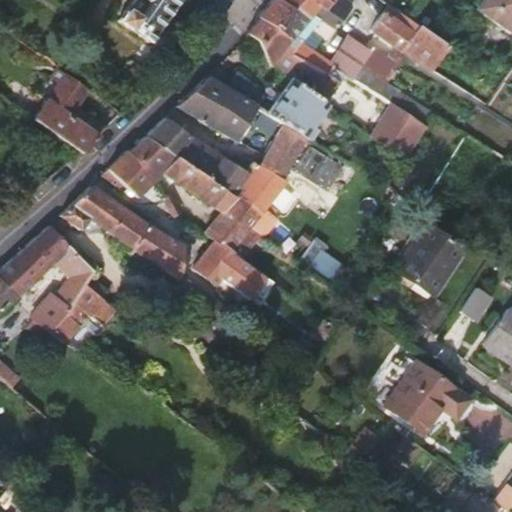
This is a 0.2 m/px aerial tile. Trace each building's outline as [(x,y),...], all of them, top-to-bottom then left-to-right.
[(131,0),(117,21),(148,42),(177,0),(131,0)] [(211,0),(217,14),(219,15),(229,4),(224,0),(211,0)] [(281,56),(295,42),(290,39),(304,22),(278,0),(270,0),(255,17),(257,20),(244,33),(254,40),(268,64),(277,53),(281,56)] [(331,30),(334,32),(345,16),(323,0),(278,0),(304,22),(290,39),(295,42),(297,43),(314,52),(331,30)] [(323,0),(345,16),(350,9),(349,6),(342,0),(323,0)] [(511,0),(486,0),(479,12),(511,32),(511,0)] [(403,50),(431,71),(446,46),(438,40),(419,28),(405,17),(391,7),(370,32),(400,54),(403,50)] [(331,61),(335,63),(331,70),(341,76),(352,83),(361,70),(363,67),(372,53),(345,38),(331,61)] [(277,53),(268,64),(284,76),(291,66),(313,80),(318,73),(290,56),(297,43),(295,42),(281,56),(277,53)] [(322,103),(341,76),(331,70),(335,63),(331,61),(314,52),(297,43),(290,56),(318,73),(313,80),(291,66),(284,76),(288,78),(322,103)] [(389,83),(402,62),(397,59),(394,63),(373,50),(372,53),(363,67),(389,83)] [(121,71),(140,92),(141,91),(153,80),(133,60),(121,71)] [(43,102),(31,118),(79,152),(99,132),(103,129),(103,128),(72,106),(85,87),(55,66),(34,96),(43,102)] [(387,87),(389,83),(363,67),(361,70),(387,87)] [(379,99),(387,87),(361,70),(352,83),(379,99)] [(235,73),(225,88),(255,107),(260,99),(254,89),(235,73)] [(233,140),(255,107),(225,88),(206,75),(183,98),(175,105),(233,140)] [(288,78),(261,113),(281,125),(302,137),(305,139),(311,130),(307,127),(322,103),(288,78)] [(432,115),(387,87),(379,99),(388,105),(423,126),(425,127),(432,115)] [(388,105),(367,136),(401,160),(423,126),(388,105)] [(244,171),(220,156),(215,164),(211,162),(212,160),(203,152),(206,147),(188,137),(163,117),(143,137),(260,211),(282,183),(278,179),(256,166),(250,162),(244,171)] [(285,167),(302,137),(281,125),(263,153),(285,167)] [(223,209),(204,235),(213,241),(227,251),(260,211),(143,137),(127,153),(153,179),(160,171),(194,194),(197,192),(223,209)] [(326,191),(341,166),(308,145),(292,170),(326,191)] [(220,156),(206,147),(203,152),(212,160),(211,162),(215,164),(220,156)] [(147,186),(155,202),(166,201),(153,179),(127,153),(124,151),(99,176),(116,188),(120,183),(135,199),(147,186)] [(263,153),(256,166),(278,179),(285,167),(263,153)] [(90,217),(132,248),(145,227),(88,187),(59,215),(81,229),(90,217)] [(281,187),(270,208),(283,215),(294,194),(281,187)] [(158,235),(162,230),(148,221),(145,227),(132,248),(180,280),(177,254),(180,247),(158,235)] [(29,318),(46,330),(81,284),(91,272),(48,226),(0,268),(0,311),(54,263),(68,278),(52,297),(48,295),(29,318)] [(453,251),(419,231),(393,270),(428,292),(453,251)] [(249,300),(266,279),(227,251),(213,241),(193,269),(213,284),(218,278),(249,300)] [(170,294),(192,308),(202,295),(180,280),(170,294)] [(70,348),(93,322),(87,316),(100,300),(81,284),(46,330),(70,348)] [(462,309),(478,319),(493,296),(477,286),(462,309)] [(211,321),(223,304),(212,296),(204,297),(202,295),(192,308),(211,321)] [(107,306),(100,300),(87,316),(93,322),(107,306)] [(511,311),(503,305),(479,341),(511,364),(511,311)] [(456,418),(469,400),(416,362),(402,381),(385,404),(421,431),(440,406),(456,418)] [(364,432),(349,456),(361,465),(377,440),(364,432)] [(0,483),(4,487),(11,476),(0,467),(0,483)] [(18,481),(11,476),(4,487),(10,491),(18,481)]
